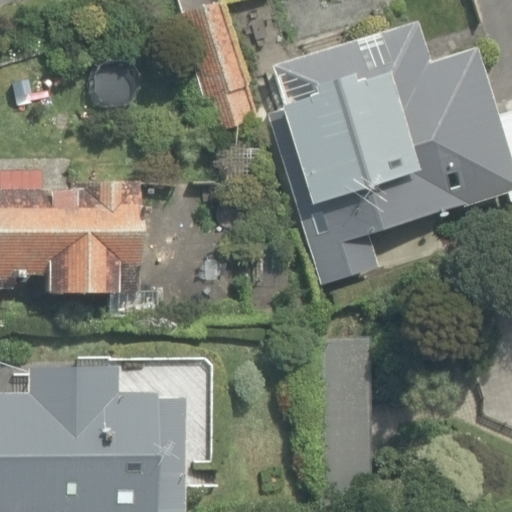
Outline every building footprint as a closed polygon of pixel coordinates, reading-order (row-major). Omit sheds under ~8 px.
[(208,118),(209,120),(213,120),(233,119),(253,118),(216,0),(207,0),(174,10),(181,32),(188,53),(195,75),(201,97),(208,118)] [(255,109),(300,253),(505,189),(511,211),(511,210),(511,110),(488,118),(467,48),(420,63),(407,22),(265,67),(276,103),(255,109)] [(41,291),(110,294),(112,261),(135,262),(136,237),(140,237),(141,205),(125,204),(126,178),(67,176),(67,186),(21,184),(22,161),(0,159),(0,265),(42,267),(41,291)] [(160,307),(181,305),(180,287),(159,289),(160,307)] [(0,511),(149,511),(150,510),(180,510),(179,394),(150,394),(150,386),(113,387),(112,361),(21,362),(21,388),(0,388),(0,511)] [(363,362),(313,363),(312,363),(312,399),(313,511),(365,511),(364,441),(363,362)]
